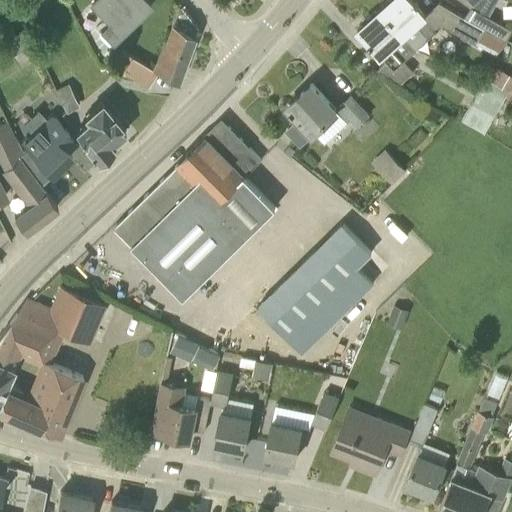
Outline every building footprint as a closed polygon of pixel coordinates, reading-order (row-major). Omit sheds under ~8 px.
[(25,0),(15,5),(22,20),(36,14),(29,0),(25,0)] [(94,0),(92,2),(120,33),(146,8),(138,0),(94,0)] [(413,0),(389,0),(380,8),(416,49),(438,29),(425,14),(426,14),(417,5),(419,3),(416,0),(414,1),(413,0)] [(164,43),(153,66),(156,68),(178,81),(198,27),(198,26),(198,25),(179,3),(179,4),(164,43)] [(511,29),(488,16),(470,6),(464,16),(484,27),(484,28),(505,40),(511,29)] [(416,49),(380,8),(358,29),(370,42),(368,43),(371,46),(373,45),(381,54),(382,54),(387,60),(376,70),(398,86),(403,80),(412,71),(403,61),(416,49)] [(459,13),(451,28),(476,42),(484,28),(484,27),(464,16),(459,13)] [(484,28),(477,42),(496,53),(510,43),(505,40),(484,28)] [(113,62),(121,67),(148,82),(156,68),(153,66),(121,48),(113,62)] [(490,81),(509,92),(511,93),(511,75),(498,67),(490,81)] [(484,134),(509,92),(490,81),(489,81),(485,79),(462,120),(484,134)] [(80,105),(68,82),(56,88),(67,111),(80,105)] [(358,124),(368,115),(351,95),(336,109),(312,83),(287,105),(299,118),(288,128),(301,143),(314,131),(325,142),(352,117),(358,124)] [(111,148),(114,145),(112,143),(126,131),(119,124),(121,122),(114,113),(113,113),(102,100),(85,115),(89,118),(76,129),(87,142),(85,144),(98,159),(101,157),(106,157),(111,153),(111,148)] [(52,173),(57,169),(72,155),(68,150),(76,143),(68,133),(69,132),(52,113),(46,119),(38,109),(22,123),(31,133),(27,137),(22,141),(29,148),(24,153),(19,156),(41,183),(52,173)] [(178,163),(115,225),(184,295),(276,205),(246,174),(261,159),(222,119),(177,163),(178,163)] [(19,156),(3,123),(0,123),(0,162),(3,169),(30,203),(15,215),(26,230),(58,205),(41,183),(19,156)] [(296,150),(289,145),(284,151),(291,157),(296,150)] [(404,170),(384,150),(372,163),(392,182),(404,170)] [(373,251),(344,221),(258,305),(303,351),(375,281),(359,265),(373,251)] [(19,349),(42,359),(55,326),(62,329),(61,330),(64,331),(64,330),(75,335),(75,336),(77,336),(77,335),(88,340),(88,341),(90,342),(91,340),(90,339),(96,324),(97,324),(98,322),(97,321),(104,304),(105,305),(106,303),(104,302),(103,303),(84,295),(85,294),(82,293),(82,294),(63,286),(63,285),(61,284),(60,286),(61,287),(54,304),(53,304),(52,307),(27,297),(0,333),(0,408),(39,427),(60,433),(82,377),(47,362),(33,402),(4,389),(19,349)] [(409,309),(394,304),(387,322),(402,328),(409,309)] [(187,337),(175,331),(170,352),(183,355),(187,337)] [(214,352),(206,366),(214,370),(221,355),(214,352)] [(272,362),(256,359),(254,368),(253,374),(269,377),(272,362)] [(203,431),(210,402),(210,399),(197,396),(195,405),(182,403),(185,386),(166,382),(170,365),(165,364),(154,414),(167,417),(164,432),(191,438),(193,429),(203,431)] [(210,402),(222,405),(215,443),(244,449),(251,415),(224,410),(227,398),(233,372),(217,369),(210,399),(210,402)] [(310,422),(325,428),(339,397),(323,391),(310,422)] [(423,403),(408,441),(421,446),(437,408),(423,403)] [(482,511),(490,493),(501,497),(510,477),(511,477),(511,473),(511,460),(503,458),(497,471),(478,463),(470,483),(458,478),(463,465),(469,467),(484,430),(487,432),(493,416),(491,415),(478,410),(477,409),(456,462),(458,463),(440,505),(456,511),(482,511)] [(347,413),(333,449),(360,459),(357,466),(376,473),(386,447),(402,453),(411,430),(376,416),(373,423),(347,413)] [(273,420),(266,454),(295,460),(302,427),(302,426),(273,420)] [(418,453),(406,483),(434,494),(446,464),(418,453)] [(23,511),(42,511),(47,489),(43,488),(43,489),(31,485),(23,511)] [(61,490),(56,511),(89,511),(92,496),(61,490)] [(112,500),(109,511),(141,511),(143,506),(112,500)]
